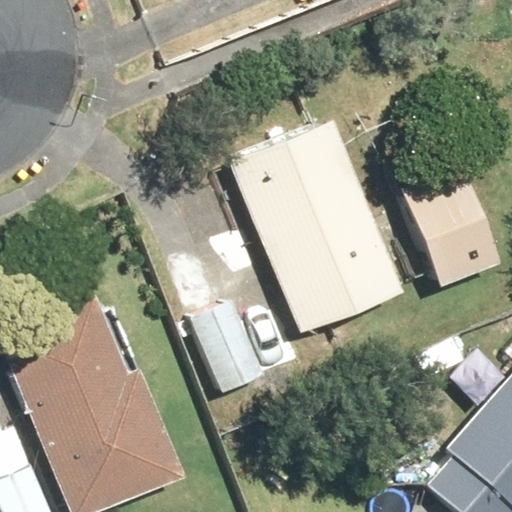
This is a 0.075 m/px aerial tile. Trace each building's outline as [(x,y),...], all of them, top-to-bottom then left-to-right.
[(383,289),(315,116),(217,154),(285,327),(383,289)] [(446,157),(387,181),(427,281),(487,257),(446,157)] [(84,294),(0,327),(0,368),(57,511),(90,511),(174,479),(128,365),(115,370),(84,294)] [(225,295),(173,313),(201,397),(253,380),(225,295)] [(504,511),(511,511),(511,349),(429,448),(438,455),(411,486),(442,511),(503,511),(504,511)] [(37,511),(16,458),(0,464),(0,511),(37,511)]
